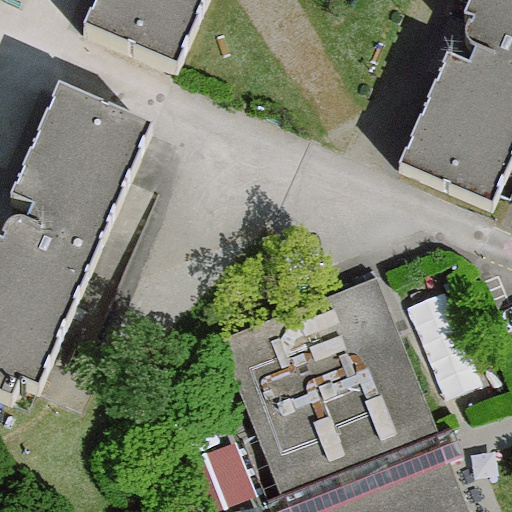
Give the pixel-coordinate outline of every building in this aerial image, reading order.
[(99,0),(81,41),(177,80),(211,0),(99,0)] [(442,69),(396,178),(492,218),(511,169),(511,0),(473,0),(461,29),(471,32),(469,38),(464,37),(462,43),(462,53),(466,59),(472,62),(465,78),(442,69)] [(154,137),(59,96),(11,208),(33,217),(26,233),(19,232),(13,232),(9,233),(6,237),(1,246),(5,247),(3,252),(0,250),(0,406),(12,412),(20,392),(39,399),(154,137)] [(376,283),(218,346),(281,502),(266,508),(267,511),(465,511),(448,469),(461,464),(450,435),(437,440),(376,283)] [(458,293),(420,304),(449,401),(486,389),(458,293)]
